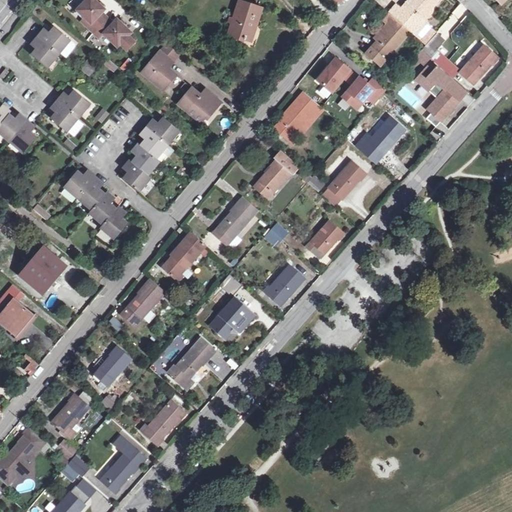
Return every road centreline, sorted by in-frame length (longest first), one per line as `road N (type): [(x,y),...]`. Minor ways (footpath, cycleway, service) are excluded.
road 1 (tertiary): [(511,77),(129,511)]
road 2 (residential): [(0,425),(352,0)]
